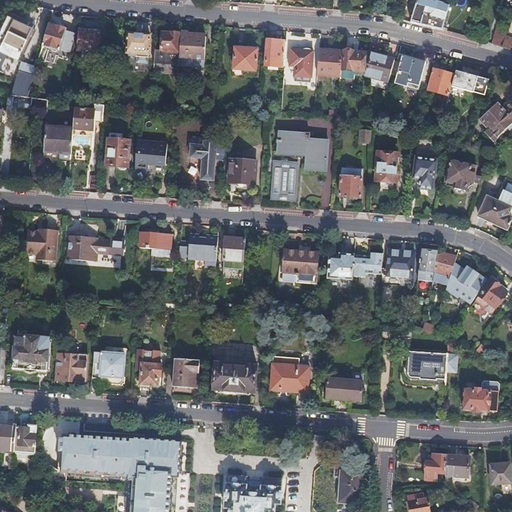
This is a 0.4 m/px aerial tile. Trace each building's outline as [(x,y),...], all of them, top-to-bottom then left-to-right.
[(442,30),(449,5),(433,0),(416,0),(410,22),(442,30)] [(7,27),(2,25),(0,30),(0,53),(20,62),(31,37),(26,35),(29,27),(10,19),(7,27)] [(65,31),(47,26),(41,50),(55,54),(58,55),(59,51),(64,36),(65,31)] [(501,48),(505,39),(508,31),(498,27),(492,45),(501,48)] [(90,29),(80,29),(79,49),(100,50),(101,29),(90,28),(90,29)] [(75,34),(65,31),(64,36),(66,37),(68,40),(64,51),(62,52),(59,51),(58,55),(55,54),(54,56),(56,57),(56,59),(67,62),(75,34)] [(150,35),(129,33),(127,56),(136,57),(148,58),(150,35)] [(203,69),(204,60),(206,38),(191,37),(191,34),(181,33),(180,53),(179,58),(179,66),(179,67),(203,69)] [(178,53),(179,35),(170,34),(162,34),(161,51),(155,51),(154,64),(179,66),(179,58),(180,53),(178,53)] [(66,37),(64,36),(59,51),(62,52),(64,51),(68,40),(66,37)] [(511,41),(505,39),(501,48),(506,50),(511,51),(511,49),(511,48),(511,41)] [(269,41),(267,66),(281,68),(283,43),(269,41)] [(235,49),(233,70),(234,70),(234,77),(244,78),(244,71),(256,72),(257,51),(235,49)] [(314,52),(293,51),(291,66),(297,67),(296,76),(312,77),(314,52)] [(343,70),(365,72),(365,66),(367,53),(344,51),(343,70)] [(319,53),(317,75),(341,77),(341,69),(343,53),(334,52),(334,54),(319,53)] [(395,61),(371,54),(367,67),(366,72),(365,76),(389,82),(390,76),(395,61)] [(426,64),(403,58),(401,63),(397,78),(395,86),(408,89),(409,85),(419,88),(426,64)] [(401,63),(395,61),(390,76),(397,78),(401,63)] [(343,70),(341,69),(341,77),(341,78),(355,79),(355,75),(362,75),(363,75),(365,72),(343,70)] [(442,105),(447,107),(450,96),(447,95),(453,74),(434,70),(429,90),(444,95),(442,105)] [(19,71),(8,96),(27,98),(33,76),(19,71)] [(484,96),(489,81),(456,72),(452,88),(484,96)] [(30,110),(33,111),(47,112),(47,101),(34,99),(31,99),(30,110)] [(511,103),(503,112),(511,121),(511,103)] [(94,110),(75,109),(73,130),(93,131),(93,121),(102,122),(103,107),(94,106),(94,110)] [(511,121),(503,112),(502,111),(498,107),(480,124),(489,133),(487,135),(491,140),(490,141),(494,146),(496,144),(511,128),(511,121)] [(73,130),(45,127),(44,153),(71,156),(73,130)] [(360,130),(359,143),(369,144),(369,131),(360,130)] [(281,132),(279,149),(307,152),(306,170),(325,171),(328,142),(309,140),(310,135),(281,132)] [(110,140),(107,166),(128,168),(131,141),(110,140)] [(138,142),(135,168),(150,169),(150,164),(166,165),(167,145),(138,142)] [(214,181),(216,160),(217,144),(217,143),(203,142),(203,146),(191,145),(190,158),(202,159),(201,180),(214,181)] [(307,152),(279,149),(279,152),(304,154),(302,169),(306,170),(307,152)] [(376,180),(385,181),(395,181),(397,154),(378,153),(376,180)] [(231,159),(229,183),(255,185),(257,161),(231,159)] [(416,161),(414,174),(413,182),(420,183),(419,191),(432,193),(436,164),(416,161)] [(275,162),(271,199),(295,201),(298,164),(275,162)] [(450,162),(444,187),(453,189),(453,191),(454,195),(462,197),(465,194),(466,189),(468,189),(470,187),(471,186),(472,186),(472,184),(478,186),(481,184),(482,181),(480,179),(474,177),(476,168),(450,162)] [(341,177),(340,196),(361,198),(362,179),(363,170),(356,169),(345,168),(342,168),(341,177)] [(485,199),(477,219),(505,231),(511,219),(506,217),(508,209),(485,199)] [(39,233),(28,232),(26,254),(36,255),(36,261),(56,262),(58,231),(47,230),(46,235),(38,234),(39,233)] [(155,234),(146,233),(141,233),(140,248),(152,249),(170,251),(171,235),(155,234)] [(204,267),(216,268),(218,237),(207,237),(207,239),(199,239),(199,236),(190,235),(189,242),(181,242),(179,259),(189,259),(205,261),(204,267)] [(88,240),(88,237),(71,236),(69,259),(97,262),(97,253),(124,255),(125,240),(110,239),(110,242),(99,241),(88,240)] [(223,260),(244,262),(245,239),(225,238),(225,243),(224,249),(223,260)] [(170,251),(152,249),(151,257),(169,258),(170,251)] [(316,285),(319,253),(308,252),(308,255),(299,254),(299,251),(297,251),(297,253),(282,251),(280,273),(279,282),(294,283),(316,285)] [(417,272),(416,281),(431,284),(432,283),(433,274),(437,255),(418,251),(417,272)] [(380,269),(379,276),(379,283),(410,286),(412,254),(387,252),(385,269),(380,269)] [(354,257),(353,277),(362,278),(363,275),(379,276),(380,269),(381,255),(369,254),(369,257),(354,257)] [(447,286),(454,265),(456,258),(437,255),(433,274),(432,283),(431,284),(446,287),(447,286)] [(353,277),(354,257),(340,256),(340,260),(330,259),(328,279),(352,281),(353,277)] [(464,272),(454,265),(447,286),(446,287),(445,290),(458,298),(459,297),(470,304),(486,281),(477,275),(467,268),(464,272)] [(492,281),(478,296),(493,309),(506,294),(492,281)] [(16,337),(14,370),(47,372),(50,338),(21,336),(21,337),(16,337)] [(159,386),(159,383),(160,377),(162,377),(163,366),(160,365),(161,352),(154,351),(154,353),(145,352),(145,351),(137,350),(135,372),(142,372),(141,385),(141,387),(150,387),(151,386),(159,386)] [(444,371),(446,353),(407,350),(406,372),(409,376),(417,377),(417,378),(444,380),(444,371)] [(456,354),(446,353),(444,371),(455,371),(456,354)] [(59,354),(57,380),(86,383),(88,356),(59,354)] [(271,357),(268,390),(305,393),(307,368),(297,367),(297,359),(271,357)] [(101,382),(101,384),(109,385),(109,387),(121,388),(121,385),(126,386),(128,361),(96,359),(94,381),(101,382)] [(173,387),(174,387),(190,389),(192,389),(194,374),(198,374),(199,362),(175,361),(173,387)] [(215,364),(214,391),(256,394),(257,366),(215,364)] [(359,401),(361,381),(325,379),(324,398),(359,401)] [(481,384),(481,391),(464,390),(464,411),(489,412),(489,411),(498,411),(499,384),(496,381),(483,381),(481,384)] [(0,451),(15,452),(16,428),(7,427),(7,422),(0,420),(0,451)] [(15,452),(14,452),(35,454),(36,452),(34,452),(36,427),(28,427),(28,429),(16,428),(15,452)] [(60,468),(127,475),(127,478),(129,478),(126,511),(274,511),(275,510),(275,503),(281,503),(283,478),(263,476),(262,486),(248,484),(249,475),(227,473),(224,506),(230,507),(229,511),(174,511),(182,439),(129,434),(129,436),(64,430),(63,434),(60,434),(59,446),(62,447),(60,468)] [(235,434),(227,434),(226,445),(234,446),(235,434)] [(437,473),(445,474),(446,455),(433,454),(432,463),(426,463),(424,481),(436,481),(437,473)] [(470,457),(446,454),(446,455),(445,474),(445,475),(469,476),(470,457)] [(342,477),(342,504),(364,504),(365,472),(350,471),(350,462),(336,462),(335,477),(342,477)] [(511,475),(510,462),(488,465),(491,485),(511,482),(511,475)] [(416,500),(413,501),(415,511),(435,511),(433,497),(430,498),(429,493),(415,496),(416,500)] [(470,500),(461,507),(462,508),(465,511),(479,511),(480,507),(470,500)]
